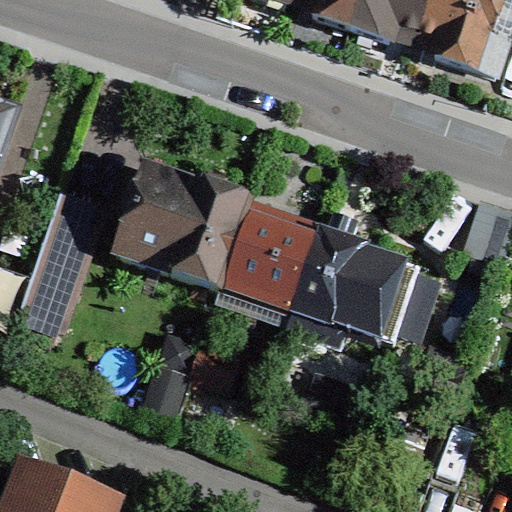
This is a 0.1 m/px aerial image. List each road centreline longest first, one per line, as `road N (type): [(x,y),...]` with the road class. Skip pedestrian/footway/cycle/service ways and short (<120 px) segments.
road 1 (residential): [(511,164),(42,0)]
road 2 (residential): [(0,400),(283,511)]
